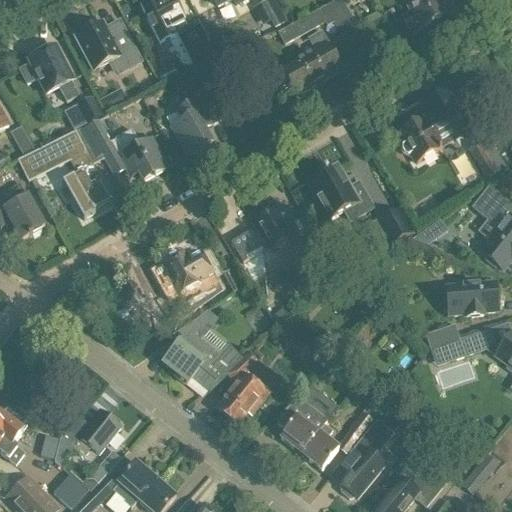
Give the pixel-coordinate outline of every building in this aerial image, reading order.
[(142,8),(141,9),(159,45),(177,36),(194,69),(216,58),(199,23),(188,29),(173,0),(158,0),(157,1),(155,0),(149,0),(143,3),(142,8)] [(213,0),(218,9),(233,1),(235,7),(248,0),(213,0)] [(401,0),(411,16),(403,20),(410,31),(417,27),(419,31),(447,15),(441,4),(443,2),(442,0),(401,0)] [(273,1),(255,11),(263,26),(271,22),(274,27),(285,21),(273,1)] [(340,1),(279,35),(285,46),(315,30),(315,29),(326,23),(328,27),(335,23),(345,42),(359,35),(340,1)] [(79,37),(76,38),(95,74),(113,64),(120,77),(142,65),(121,24),(107,32),(103,25),(92,31),(90,27),(77,33),(79,37)] [(316,52),(281,72),(295,99),(343,72),(328,45),(328,46),(321,34),(309,41),(316,52)] [(32,61),(29,63),(30,65),(19,70),(27,85),(37,79),(46,97),(59,90),(66,105),(80,98),(72,83),(74,82),(56,49),(42,56),(38,56),(33,58),(32,61)] [(182,124),(171,130),(188,159),(212,146),(205,132),(223,121),(206,92),(196,98),(198,102),(177,114),(182,124)] [(100,103),(106,114),(116,109),(110,97),(100,103)] [(91,119),(83,104),(64,114),(71,129),(91,119)] [(420,121),(398,134),(405,146),(402,148),(402,151),(404,156),(408,157),(411,155),(417,165),(442,151),(441,149),(462,136),(447,110),(433,119),(434,121),(424,127),(420,121)] [(0,132),(8,128),(0,113),(0,132)] [(98,122),(86,129),(114,178),(126,171),(128,176),(136,171),(143,184),(168,171),(151,141),(140,147),(132,132),(110,144),(98,122)] [(24,159),(18,162),(29,184),(68,164),(70,163),(84,157),(84,156),(74,134),(35,154),(24,159)] [(28,141),(18,147),(24,159),(35,154),(28,141)] [(480,145),(469,152),(487,182),(508,170),(492,143),(482,150),(480,145)] [(6,153),(0,155),(0,170),(12,165),(6,153)] [(90,168),(84,157),(70,163),(77,175),(62,183),(84,221),(95,215),(94,212),(111,203),(91,168),(90,168)] [(324,175),(307,185),(329,223),(345,214),(351,223),(373,211),(358,186),(351,191),(344,179),(342,180),(337,171),(328,176),(326,173),(323,174),(324,175)] [(21,187),(0,198),(0,219),(8,216),(23,244),(29,240),(29,241),(33,238),(32,237),(45,230),(27,198),(21,187)] [(511,261),(511,222),(510,220),(511,217),(511,207),(490,190),(480,201),(496,214),(479,235),(490,243),(480,255),(486,260),(485,262),(495,270),(497,268),(503,273),(511,261)] [(395,205),(373,218),(377,224),(367,230),(377,247),(409,229),(395,205)] [(251,233),(231,245),(243,266),(263,254),(262,251),(266,248),(269,253),(277,249),(280,249),(284,247),(285,245),(285,244),(292,240),(283,224),(284,223),(277,212),(271,216),(267,210),(255,217),(258,223),(252,227),(256,233),(253,235),(251,233)] [(412,243),(426,248),(437,241),(430,231),(412,243)] [(330,267),(316,243),(299,253),(304,262),(295,267),(311,295),(328,284),(321,272),(330,267)] [(160,269),(151,273),(169,303),(177,299),(185,314),(177,318),(180,324),(194,314),(193,312),(221,295),(212,280),(198,256),(187,263),(183,257),(182,255),(173,261),(168,259),(168,258),(162,261),(163,262),(162,267),(160,268),(160,269)] [(400,298),(418,286),(407,268),(388,280),(400,298)] [(92,285),(108,301),(119,289),(104,274),(92,285)] [(466,318),(466,320),(483,318),(483,316),(497,315),(495,287),(479,288),(478,284),(462,286),(463,289),(447,291),(448,296),(443,297),(444,314),(449,313),(450,319),(466,318)] [(182,344),(164,367),(176,376),(174,379),(185,387),(186,385),(187,386),(193,379),(210,392),(241,361),(229,347),(220,356),(201,341),(216,322),(206,314),(172,338),(173,339),(175,338),(182,344)] [(454,329),(426,338),(431,352),(458,342),(459,342),(454,329)] [(459,342),(458,342),(464,359),(496,348),(491,332),(459,342)] [(511,336),(511,337),(496,360),(508,369),(506,372),(511,375),(511,336)] [(240,382),(216,412),(238,429),(248,416),(251,418),(272,393),(247,373),(256,364),(247,356),(230,374),(240,382)] [(381,383),(372,395),(376,398),(386,406),(395,394),(381,383)] [(285,413),(277,423),(288,432),(280,442),(300,458),(324,428),(337,411),(310,390),(301,402),(299,401),(285,413)] [(0,456),(16,468),(24,457),(13,448),(23,434),(22,434),(27,427),(7,412),(2,419),(0,417),(0,456)] [(61,442),(54,464),(62,470),(75,454),(82,459),(90,449),(99,457),(121,430),(99,413),(86,430),(77,423),(80,420),(79,419),(61,442)] [(363,416),(349,434),(349,435),(359,442),(373,423),(363,416)] [(361,458),(338,487),(341,490),(340,492),(340,495),(349,502),(352,502),(354,500),(357,502),(384,468),(373,459),(391,436),(375,423),(352,451),(361,458)] [(324,428),(300,458),(321,474),(338,452),(337,450),(326,442),(332,434),(324,428)] [(118,487),(113,493),(124,503),(123,504),(130,511),(156,482),(136,464),(117,486),(118,487)] [(480,468),(463,488),(474,497),(490,477),(480,468)] [(400,480),(374,511),(405,511),(414,501),(425,510),(445,485),(433,475),(425,485),(418,480),(411,489),(400,480)] [(69,478),(53,496),(71,511),(87,494),(69,478)] [(57,511),(28,481),(7,501),(16,511),(57,511)] [(85,483),(80,488),(87,494),(89,496),(98,486),(94,482),(85,483)] [(156,482),(130,511),(131,511),(138,504),(147,511),(164,511),(176,499),(156,482)]
